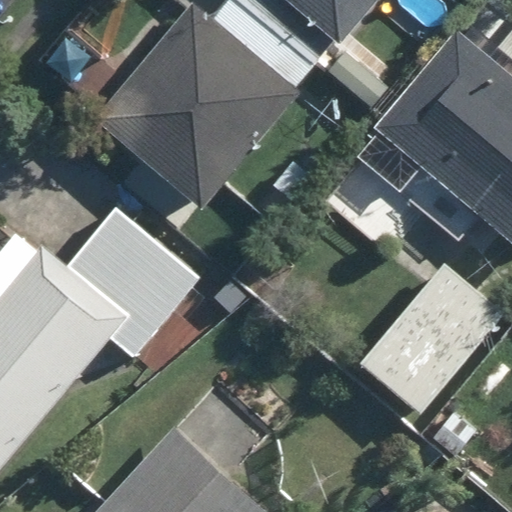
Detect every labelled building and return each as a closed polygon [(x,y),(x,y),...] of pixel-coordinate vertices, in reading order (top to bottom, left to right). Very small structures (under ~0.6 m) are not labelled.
[(227,0),(209,22),(187,3),(90,117),(197,209),(373,0),(227,0)] [(511,23),(490,52),(459,26),(321,196),(381,245),(395,227),(442,265),(479,220),(511,246),(511,23)] [(0,250),(0,464),(104,339),(130,360),(199,277),(115,208),(63,270),(16,231),(0,250)] [(497,317),(437,267),(357,362),(418,413),(497,317)] [(260,511),(174,430),(96,511),(260,511)] [(444,478),(411,511),(480,511),(481,511),(444,478)]
